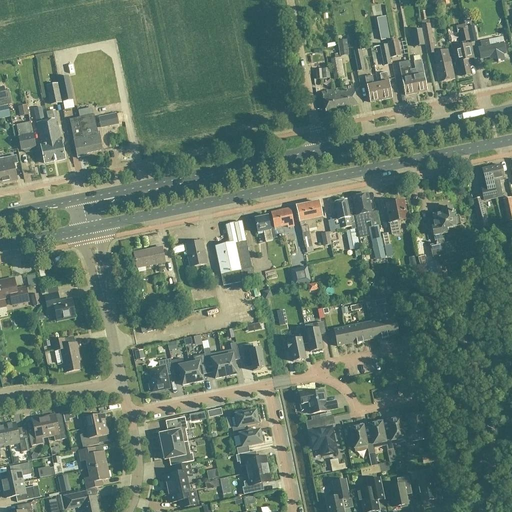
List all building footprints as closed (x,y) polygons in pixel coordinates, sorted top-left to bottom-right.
[(380,41),(389,39),(385,18),(376,19),(380,41)] [(425,45),(433,44),(429,25),(421,27),(425,45)] [(473,29),(467,31),(470,43),(476,42),(473,29)] [(410,32),(413,48),(424,46),(421,30),(410,32)] [(458,32),(461,44),(468,42),(466,30),(458,32)] [(346,41),(337,42),(340,57),(348,56),(346,41)] [(396,41),(387,43),(390,59),(400,57),(396,41)] [(497,64),(499,64),(499,63),(503,62),(502,55),(505,54),(503,44),(488,47),(487,41),(480,43),(481,49),(477,49),(480,60),(489,58),(490,65),(497,63),(497,64)] [(386,45),(379,47),(383,67),(390,65),(386,45)] [(469,67),(467,60),(473,59),(470,45),(452,49),(457,70),(459,69),(461,78),(469,76),(467,67),(469,67)] [(360,51),(353,52),(357,72),(364,71),(360,51)] [(438,83),(439,83),(454,79),(450,62),(449,63),(448,59),(449,58),(447,51),(434,54),(436,62),(437,66),(434,66),(438,83)] [(341,58),(330,60),(334,80),(344,78),(341,58)] [(415,94),(418,94),(427,92),(420,61),(413,62),(416,77),(412,77),(415,94)] [(404,97),(415,94),(412,77),(409,62),(398,64),(404,97)] [(380,101),(392,99),(386,73),(379,75),(381,84),(377,85),(380,101)] [(380,101),(377,85),(373,85),(371,77),(364,78),(369,104),(380,101)] [(72,101),(67,78),(58,80),(62,103),(72,101)] [(46,88),(49,106),(60,103),(57,85),(46,88)] [(342,89),(346,108),(356,106),(352,87),(342,89)] [(331,91),(335,111),(346,108),(342,89),(331,91)] [(335,111),(331,91),(321,93),(325,113),(335,111)] [(0,108),(0,118),(9,116),(7,107),(0,108)] [(98,118),(100,128),(117,125),(115,115),(98,118)] [(78,119),(86,155),(102,151),(98,133),(97,133),(93,116),(78,119)] [(78,119),(69,121),(77,160),(86,158),(86,155),(78,119)] [(47,122),(55,162),(64,161),(55,120),(47,122)] [(55,162),(47,122),(35,124),(44,165),(55,162)] [(32,135),(29,123),(15,126),(18,138),(20,152),(22,151),(25,154),(32,152),(33,149),(35,149),(32,135)] [(0,176),(2,185),(16,182),(13,165),(17,164),(15,157),(0,160),(0,176)] [(489,168),(496,199),(501,197),(498,182),(503,181),(500,166),(489,168)] [(489,168),(482,170),(485,184),(480,185),(483,202),(496,199),(489,168)] [(38,199),(51,195),(50,189),(36,193),(38,199)] [(354,216),(354,217),(357,229),(357,233),(357,234),(358,234),(358,239),(367,237),(364,223),(370,222),(371,228),(368,228),(375,261),(385,259),(375,212),(371,213),(367,195),(351,198),(355,216),(354,216)] [(485,220),(480,199),(472,201),(478,222),(485,220)] [(502,201),(504,209),(507,222),(511,221),(511,206),(510,199),(502,201)] [(357,229),(354,217),(349,218),(346,201),(344,202),(342,200),(339,201),(338,203),(334,203),(337,221),(338,221),(339,230),(351,228),(351,231),(346,232),(348,243),(352,242),(354,251),(360,249),(357,234),(357,233),(357,229)] [(405,221),(402,202),(386,205),(388,216),(386,217),(388,224),(389,224),(391,236),(399,234),(396,222),(405,221)] [(318,203),(296,208),(301,235),(308,233),(308,231),(316,229),(314,222),(322,220),(318,203)] [(453,219),(451,208),(441,210),(441,214),(432,216),(433,223),(432,223),(433,227),(431,227),(434,242),(436,242),(436,245),(429,246),(432,259),(446,256),(443,240),(441,240),(440,236),(446,234),(446,230),(455,228),(460,227),(458,218),(453,219)] [(289,209),(271,213),(270,213),(273,228),(273,229),(287,226),(287,229),(293,227),(289,209)] [(273,229),(273,228),(269,229),(266,217),(261,218),(261,216),(251,218),(253,226),(255,226),(259,244),(271,242),(271,240),(275,239),(273,229)] [(214,248),(222,287),(253,281),(241,223),(224,226),(228,245),(214,248)] [(329,233),(321,235),(323,247),(331,245),(329,233)] [(387,234),(381,235),(384,247),(390,246),(387,234)] [(185,245),(185,246),(190,268),(206,265),(201,242),(185,245)] [(165,263),(161,248),(144,252),(144,254),(134,256),(134,254),(133,254),(136,269),(165,263)] [(424,285),(430,283),(438,281),(433,263),(425,265),(423,257),(417,258),(421,273),(424,285)] [(306,268),(290,271),(294,287),(309,284),(306,268)] [(0,283),(0,300),(10,299),(11,307),(28,303),(25,288),(15,290),(13,279),(3,281),(3,283),(0,283)] [(54,310),(56,321),(75,318),(71,302),(59,305),(57,294),(44,297),(47,312),(54,310)] [(38,295),(31,296),(33,307),(40,306),(38,295)] [(242,311),(243,320),(257,319),(257,310),(242,311)] [(394,318),(382,321),(386,339),(387,339),(387,337),(397,335),(394,318)] [(382,321),(370,324),(373,340),(383,338),(383,340),(386,339),(382,321)] [(308,344),(309,353),(315,352),(315,354),(322,352),(321,351),(322,350),(319,336),(325,335),(323,323),(311,325),(312,331),(305,333),(308,344)] [(370,324),(358,326),(361,343),(373,340),(370,324)] [(358,326),(345,329),(349,345),(356,344),(356,345),(361,344),(360,343),(361,343),(358,326)] [(292,363),(305,360),(302,346),(308,344),(305,333),(304,329),(298,330),(300,340),(288,342),(288,344),(286,345),(288,352),(290,351),(292,363)] [(349,345),(345,329),(333,331),(337,348),(349,345)] [(62,364),(65,375),(79,372),(76,357),(78,357),(75,345),(65,347),(64,340),(52,342),(54,353),(57,365),(62,364)] [(220,353),(225,378),(236,376),(233,362),(239,361),(236,344),(230,345),(231,351),(220,353)] [(252,368),(253,372),(260,371),(260,369),(264,368),(260,349),(253,351),(252,345),(241,347),(244,359),(250,358),(252,368)] [(203,351),(204,355),(206,367),(212,366),(215,380),(225,378),(220,353),(210,355),(209,350),(203,351)] [(200,369),(206,367),(204,355),(193,358),(194,364),(188,365),(192,385),(203,382),(200,369)] [(179,373),(182,387),(192,385),(188,365),(183,366),(182,360),(171,362),(173,374),(179,373)] [(173,374),(171,362),(170,363),(170,361),(158,363),(159,369),(150,371),(151,378),(148,379),(149,385),(148,385),(149,392),(151,391),(151,393),(169,389),(166,376),(173,374)] [(310,395),(309,391),(298,393),(301,405),(307,404),(310,415),(336,410),(335,402),(325,404),(323,392),(310,395)] [(85,425),(86,430),(105,426),(103,415),(88,418),(87,411),(75,413),(77,421),(78,421),(79,426),(85,425)] [(241,412),(234,413),(234,416),(229,417),(233,437),(238,435),(245,434),(244,428),(260,425),(259,417),(256,417),(255,412),(242,414),(241,412)] [(408,432),(411,443),(423,440),(424,444),(430,443),(427,429),(421,430),(418,413),(407,416),(407,418),(405,418),(408,432)] [(43,418),(47,438),(53,437),(54,443),(65,440),(63,427),(57,428),(54,416),(43,418)] [(322,428),(319,416),(310,418),(311,422),(305,423),(307,431),(322,428)] [(390,436),(392,446),(404,443),(405,448),(411,446),(411,443),(408,432),(402,434),(399,417),(390,419),(390,422),(387,422),(390,436)] [(41,439),(47,438),(43,418),(31,421),(33,433),(28,434),(30,447),(36,446),(42,445),(41,439)] [(161,446),(162,448),(187,443),(185,431),(187,430),(184,418),(165,422),(165,423),(167,422),(168,429),(171,429),(172,433),(159,435),(159,437),(157,438),(159,447),(161,446)] [(371,440),(373,449),(386,447),(387,452),(393,450),(392,446),(390,436),(384,437),(380,421),(369,423),(370,426),(368,426),(371,440)] [(4,426),(8,446),(18,444),(20,454),(27,453),(24,441),(18,442),(15,424),(4,426)] [(353,429),(350,430),(354,453),(367,451),(368,455),(374,454),(373,449),(371,440),(365,441),(362,425),(353,427),(353,429)] [(0,427),(0,449),(4,449),(3,447),(8,446),(4,426),(0,427)] [(96,439),(108,436),(105,426),(86,430),(87,435),(79,436),(82,449),(98,446),(96,439)] [(321,456),(335,454),(333,443),(335,443),(333,435),(332,435),(330,429),(309,433),(312,450),(317,449),(320,452),(321,456)] [(236,450),(237,456),(249,454),(248,447),(264,444),(263,436),(260,437),(259,431),(245,434),(238,435),(241,449),(236,450)] [(177,466),(193,462),(192,455),(190,455),(187,443),(162,448),(162,450),(160,450),(162,460),(164,459),(164,461),(177,458),(179,465),(177,466),(177,465),(176,465),(177,466)] [(87,471),(106,467),(103,453),(95,455),(94,449),(78,452),(80,463),(85,462),(87,471)] [(411,453),(413,461),(419,459),(417,451),(411,453)] [(247,475),(267,470),(265,458),(251,460),(249,454),(237,456),(235,457),(236,464),(239,463),(240,468),(245,467),(247,475)] [(334,472),(348,472),(347,462),(333,463),(334,472)] [(0,477),(2,488),(22,484),(21,478),(31,476),(28,464),(9,468),(10,474),(0,475),(0,477)] [(166,485),(167,491),(188,486),(186,478),(191,477),(189,465),(172,469),(173,475),(163,477),(165,485),(166,485)] [(106,467),(87,471),(88,479),(83,480),(85,491),(102,488),(101,482),(108,480),(106,467)] [(267,470),(247,475),(248,482),(243,483),(244,488),(242,489),(243,496),(257,493),(256,486),(270,483),(267,470)] [(434,491),(440,490),(436,470),(424,472),(425,478),(416,480),(417,487),(415,487),(417,495),(419,495),(421,503),(435,500),(434,491)] [(404,490),(410,489),(407,477),(396,480),(397,486),(389,488),(393,508),(400,507),(400,509),(406,508),(406,506),(407,506),(405,496),(404,490)] [(383,500),(382,493),(379,480),(366,482),(368,490),(359,492),(359,494),(357,494),(358,502),(361,502),(363,511),(375,511),(378,511),(376,501),(383,500)] [(325,500),(327,511),(343,511),(341,501),(349,499),(345,481),(332,483),(335,498),(325,500)] [(23,490),(22,484),(2,488),(4,499),(17,497),(18,503),(16,503),(33,500),(31,488),(23,490)] [(180,509),(184,509),(197,506),(195,493),(189,494),(188,486),(167,491),(168,496),(167,497),(169,504),(179,502),(180,509)] [(86,499),(85,493),(64,498),(66,510),(82,507),(82,511),(96,511),(94,498),(86,499)]
